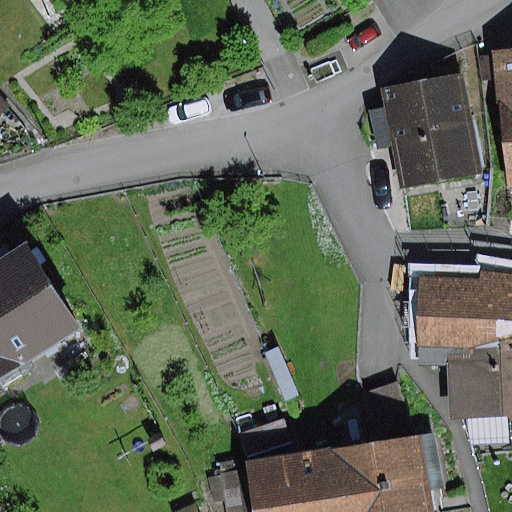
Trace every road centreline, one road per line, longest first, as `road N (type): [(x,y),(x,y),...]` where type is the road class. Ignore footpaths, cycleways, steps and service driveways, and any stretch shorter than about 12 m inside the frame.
road 1 (residential): [(0,197),(47,178),(199,151),(304,112)]
road 2 (residential): [(304,112),(371,247),(511,257)]
road 3 (residential): [(304,112),(511,1)]
